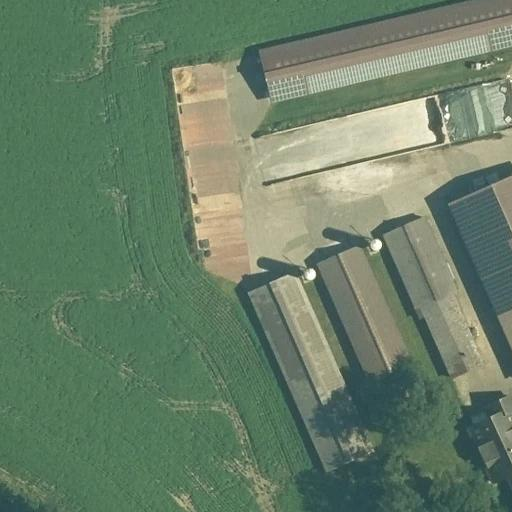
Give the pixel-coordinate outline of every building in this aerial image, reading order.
[(511,0),(493,0),(267,54),(280,104),(511,48),(511,0)] [(511,86),(511,83),(424,97),(427,115),(450,111),(452,124),(464,122),(464,126),(511,117),(511,86)] [(511,168),(502,172),(506,184),(511,181),(511,168)] [(511,184),(460,207),(511,324),(511,184)] [(432,217),(391,234),(422,309),(427,307),(458,294),(463,292),(432,217)] [(366,245),(324,263),(375,382),(417,364),(366,245)] [(302,272),(257,291),(333,469),(379,450),(302,272)] [(458,294),(427,307),(457,380),(488,367),(458,294)] [(511,400),(471,419),(497,475),(508,470),(511,468),(511,400)]
